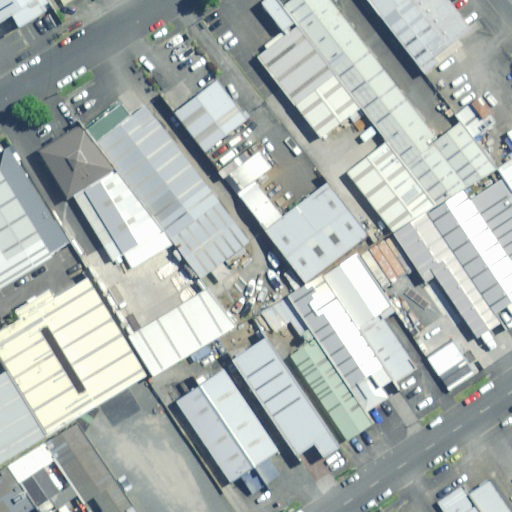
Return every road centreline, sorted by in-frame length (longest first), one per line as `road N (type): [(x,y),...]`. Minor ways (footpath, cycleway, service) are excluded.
road 1 (residential): [(332,511),(511,391)]
road 2 (residential): [(0,100),(165,0)]
